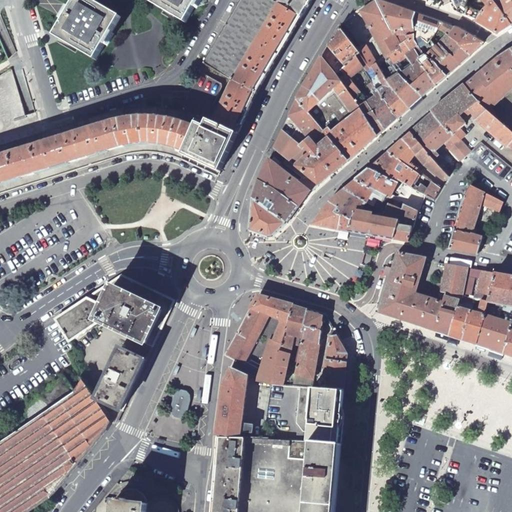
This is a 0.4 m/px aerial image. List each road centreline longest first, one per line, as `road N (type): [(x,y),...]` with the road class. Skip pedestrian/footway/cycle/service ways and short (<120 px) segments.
road 1 (residential): [(19,0),(53,117),(163,83),(188,62),(224,0)]
road 2 (residential): [(0,206),(146,161),(234,194)]
road 3 (residential): [(333,0),(234,194)]
road 4 (residential): [(511,269),(392,248),(367,297),(348,310)]
road 5 (residential): [(6,332),(118,260),(181,261)]
road 6 (residential): [(364,323),(373,366),(359,511)]
road 7 (residential): [(222,294),(203,478)]
road 8 (residential): [(190,287),(116,444)]
road 9 (residential): [(364,323),(511,373)]
